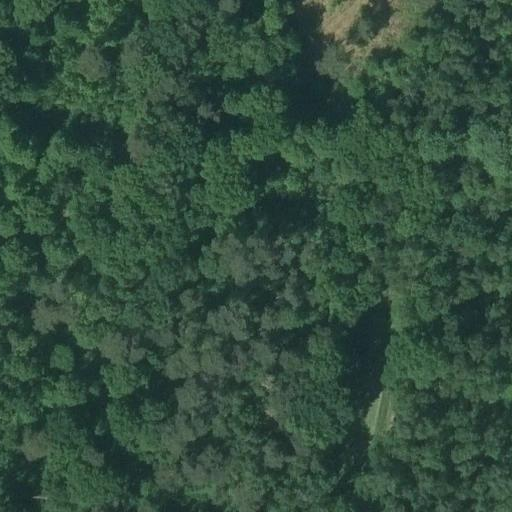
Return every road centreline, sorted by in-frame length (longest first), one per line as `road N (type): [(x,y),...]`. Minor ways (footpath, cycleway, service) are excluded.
road 1 (track): [(0,235),(412,136),(511,133)]
road 2 (track): [(36,0),(0,151)]
